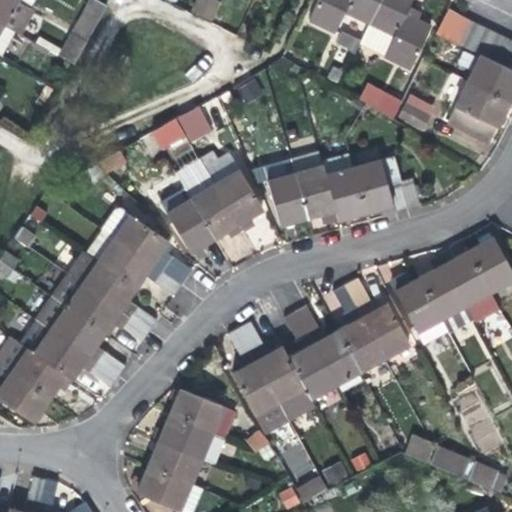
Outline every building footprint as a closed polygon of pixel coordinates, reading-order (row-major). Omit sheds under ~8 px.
[(33,8),(30,7),(18,0),(0,0),(0,22),(15,31),(18,33),(33,8)] [(106,5),(98,0),(91,0),(83,15),(96,22),(106,5)] [(197,0),(193,9),(210,18),(216,7),(201,0),(197,0)] [(334,31),(344,11),(349,0),(317,0),(308,19),(334,31)] [(349,0),(344,11),(369,22),(380,0),(349,0)] [(380,0),(369,22),(395,35),(409,7),(411,0),(380,0)] [(421,12),(409,7),(395,35),(385,56),(411,68),(430,26),(417,20),(421,12)] [(457,43),(469,19),(448,9),(436,33),(457,43)] [(469,49),(481,24),(469,19),(457,43),(469,49)] [(0,55),(2,56),(15,31),(0,22),(0,55)] [(385,56),(395,35),(369,22),(361,40),(359,43),(385,56)] [(480,54),(492,30),(481,24),(469,49),(480,54)] [(504,35),(492,30),(480,54),(492,60),(504,35)] [(361,40),(341,31),(336,41),(348,47),(347,49),(355,53),(359,43),(361,40)] [(86,40),(73,33),(60,56),(74,63),(86,40)] [(504,65),(511,48),(511,39),(504,35),(492,60),(504,65)] [(480,54),(467,80),(509,100),(511,92),(511,69),(504,65),(492,60),(480,54)] [(499,118),(509,100),(467,80),(447,121),(488,141),(499,118)] [(383,94),(366,85),(359,100),(364,102),(376,108),(383,94)] [(409,93),(404,102),(430,115),(434,106),(409,93)] [(401,103),(383,94),(376,108),(393,118),(401,103)] [(351,105),(360,110),(364,103),(355,98),(351,105)] [(404,102),(397,116),(422,129),(430,115),(404,102)] [(211,130),(198,105),(177,116),(190,141),(211,130)] [(184,134),(175,117),(151,131),(160,147),(184,134)] [(119,150),(99,160),(105,172),(125,161),(119,150)] [(295,172),(322,165),(321,159),(318,150),(291,157),(295,172)] [(212,151),(199,158),(204,167),(217,160),(212,151)] [(322,165),(325,174),(352,166),(348,152),(321,159),(322,165)] [(214,183),(238,168),(230,155),(226,154),(217,160),(204,167),(214,183)] [(380,159),(392,203),(394,210),(406,206),(399,181),(400,181),(393,155),(380,159)] [(183,186),(190,197),(214,183),(204,167),(199,158),(198,157),(174,172),(183,186)] [(380,206),(392,203),(380,159),(352,166),(364,211),(380,206)] [(93,183),(104,172),(95,163),(80,171),(93,183)] [(325,174),(322,165),(295,172),(307,216),(317,214),(321,213),(323,221),(337,217),(325,174)] [(364,211),(352,166),(325,174),(337,217),(337,218),(348,215),(364,211)] [(255,212),(262,208),(238,168),(214,183),(237,222),(240,221),(244,228),(252,223),(248,216),(255,212)] [(295,172),(267,180),(279,224),(296,219),(307,216),(295,172)] [(406,206),(419,203),(412,177),(400,181),(399,181),(406,206)] [(237,222),(214,183),(190,197),(214,236),(221,232),(226,229),(230,234),(239,229),(235,223),(237,222)] [(165,212),(190,197),(183,186),(159,201),(165,212)] [(190,197),(165,212),(189,251),(192,250),(196,256),(205,251),(201,244),(206,241),(214,236),(190,197)] [(380,206),(383,217),(390,215),(395,213),(394,210),(392,203),(380,206)] [(47,213),(36,205),(30,214),(41,221),(47,213)] [(113,237),(129,214),(120,208),(115,209),(101,229),(113,237)] [(167,240),(129,214),(113,237),(151,263),(158,252),(167,240)] [(34,236),(21,226),(14,236),(27,246),(34,236)] [(85,252),(97,260),(113,237),(101,229),(85,252)] [(479,243),(491,237),(488,231),(482,235),(477,238),(479,243)] [(511,271),(493,236),(491,237),(479,243),(468,250),(490,290),(511,278),(511,271)] [(143,274),(151,263),(113,237),(97,260),(135,287),(143,274)] [(171,243),(167,240),(158,252),(189,273),(192,269),(165,251),(171,243)] [(438,254),(443,263),(454,257),(449,248),(444,251),(438,254)] [(18,259),(4,249),(0,255),(0,260),(11,268),(18,259)] [(443,263),(465,304),(490,290),(468,250),(454,257),(443,263)] [(68,273),(119,309),(126,298),(135,287),(97,260),(83,251),(68,273)] [(189,273),(158,252),(151,263),(181,284),(185,279),(189,273)] [(433,269),(443,263),(438,254),(432,258),(428,260),(433,269)] [(11,268),(0,260),(0,271),(6,275),(11,268)] [(181,284),(151,263),(143,274),(174,295),(177,291),(181,284)] [(419,276),(441,317),(465,304),(443,263),(433,269),(419,276)] [(112,320),(119,309),(68,273),(52,297),(103,332),(112,320)] [(391,280),(396,289),(407,283),(402,274),(397,277),(391,280)] [(416,331),(441,317),(419,276),(407,283),(396,289),(394,290),(416,331)] [(344,284),(361,316),(373,310),(355,277),(350,280),(344,284)] [(350,322),(361,316),(344,284),(337,287),(332,290),(350,322)] [(499,308),(490,290),(465,304),(472,317),(475,321),(499,308)] [(36,319),(87,355),(95,344),(103,332),(52,297),(36,319)] [(157,319),(126,298),(119,309),(149,330),(153,325),(157,319)] [(387,303),(373,310),(361,316),(383,357),(409,343),(387,303)] [(295,310),(313,343),(324,336),(306,304),(301,307),(295,310)] [(472,317),(465,304),(441,317),(448,330),(472,317)] [(149,330),(119,309),(112,320),(142,341),(145,336),(149,330)] [(301,349),(313,343),(295,310),(288,313),(283,316),(301,349)] [(383,357),(361,316),(350,322),(337,329),(359,370),(383,357)] [(441,317),(416,331),(423,344),(448,330),(441,317)] [(80,366),(87,355),(36,319),(20,343),(71,378),(80,366)] [(238,326),(256,359),(269,352),(264,344),(263,344),(250,320),(244,323),(238,326)] [(227,332),(245,365),(256,359),(238,326),(232,330),(227,332)] [(337,329),(324,336),(313,343),(335,383),(359,370),(337,329)] [(0,354),(0,362),(16,340),(12,337),(0,354)] [(67,385),(71,378),(20,343),(16,340),(0,362),(0,364),(2,365),(48,398),(57,385),(63,390),(67,385)] [(335,383),(313,343),(301,349),(287,356),(309,397),(335,383)] [(125,365),(95,344),(87,355),(118,376),(122,370),(125,365)] [(282,345),(269,352),(256,359),(288,418),(314,404),(309,397),(287,356),(282,345)] [(118,376),(87,355),(80,366),(110,387),(114,381),(118,376)] [(288,418),(256,359),(245,365),(231,372),(253,413),(266,431),(288,418)] [(41,408),(48,398),(2,365),(0,367),(0,398),(32,421),(41,408)] [(224,437),(235,410),(180,387),(174,401),(169,414),(215,433),(224,437)] [(162,429),(158,439),(200,457),(204,459),(215,433),(169,414),(165,422),(162,429)] [(153,437),(158,439),(162,429),(158,427),(153,437)] [(268,442),(259,431),(248,440),(257,451),(268,442)] [(224,437),(215,433),(204,459),(213,462),(224,437)] [(433,446),(429,442),(411,434),(404,453),(427,462),(433,446)] [(158,439),(157,442),(154,449),(152,454),(147,465),(190,483),(200,457),(158,439)] [(462,477),(469,460),(436,447),(429,464),(462,477)] [(322,471),(330,486),(348,476),(340,461),(322,471)] [(490,489),(497,472),(474,462),(467,479),(490,489)] [(141,479),(137,490),(136,491),(179,509),(190,483),(147,465),(143,474),(141,479)] [(499,493),(507,476),(497,472),(490,489),(499,493)] [(23,511),(24,511),(36,511),(45,478),(36,476),(32,475),(23,511)] [(132,488),(137,490),(141,479),(136,477),(132,488)] [(326,489),(319,477),(296,490),(303,502),(326,489)] [(45,478),(36,511),(50,511),(58,481),(51,480),(45,478)] [(191,511),(202,488),(190,483),(179,509),(185,511),(191,511)] [(284,509),(299,504),(294,487),(279,492),(284,509)] [(92,511),(85,501),(73,511),(92,511)]
